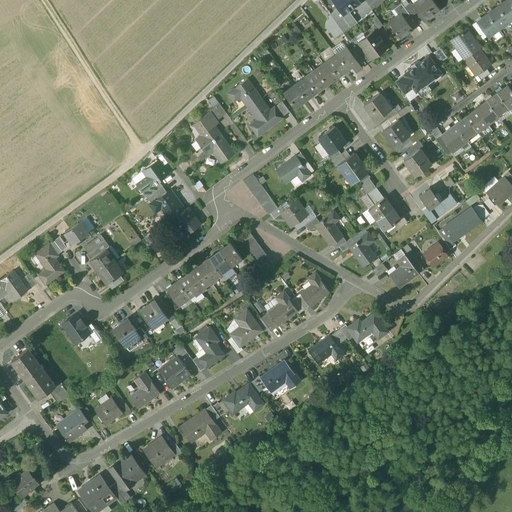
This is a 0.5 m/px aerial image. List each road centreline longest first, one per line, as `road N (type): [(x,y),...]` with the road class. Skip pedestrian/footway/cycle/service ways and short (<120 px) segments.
road 1 (residential): [(352,278),(316,324),(84,460),(63,459),(31,415)]
road 2 (residential): [(0,345),(67,296),(84,297),(101,312),(241,212)]
road 3 (track): [(302,0),(142,155)]
road 4 (residential): [(352,278),(408,311),(511,211)]
road 5 (track): [(142,155),(40,0)]
road 6 (residential): [(339,99),(223,184),(223,205),(241,212)]
road 7 (track): [(142,155),(0,261)]
road 8 (residential): [(457,17),(339,99)]
road 9 (residential): [(241,212),(352,278)]
